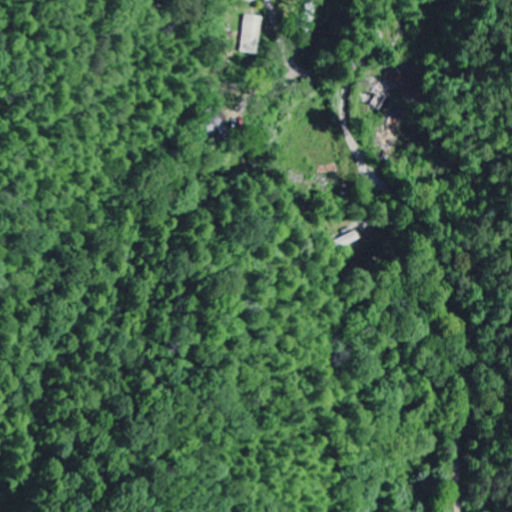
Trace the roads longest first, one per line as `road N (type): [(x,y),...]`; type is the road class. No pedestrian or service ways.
road 1 (residential): [(460,511),(466,368),(454,317),(416,230),(359,153),(345,119),(351,75),(375,42),(387,0)]
road 2 (residential): [(367,52),(303,68),(274,13)]
